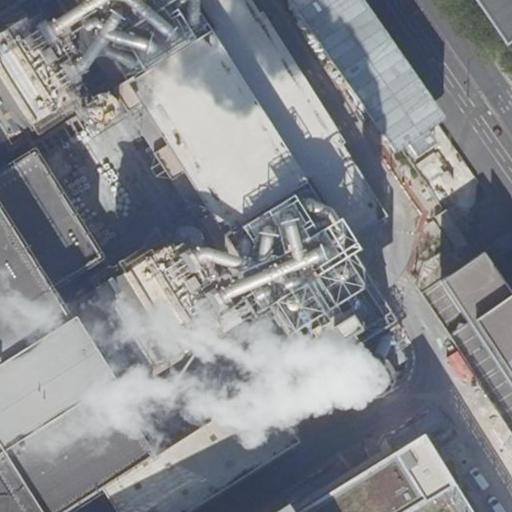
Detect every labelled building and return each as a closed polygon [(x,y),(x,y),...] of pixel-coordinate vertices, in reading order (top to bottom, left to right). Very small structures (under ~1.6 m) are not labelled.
[(0,0),(0,511),(37,511),(148,441),(110,379),(117,375),(76,310),(68,314),(51,286),(102,255),(35,150),(0,171),(0,0)] [(252,268),(310,357),(381,312),(373,300),(385,215),(351,236),(336,216),(325,222),(184,0),(85,0),(109,39),(102,43),(247,271),(252,268)] [(385,215),(292,58),(253,0),(184,0),(325,222),(336,216),(338,215),(351,236),(385,215)] [(511,0),(476,0),(511,50),(511,48),(511,0)] [(0,144),(22,131),(0,96),(0,144)] [(511,292),(484,251),(443,279),(511,386),(511,292)] [(76,310),(117,375),(124,385),(165,359),(112,274),(70,301),(76,310)] [(379,377),(379,375),(379,372),(378,371),(377,369),(374,367),(372,366),(370,366),(367,367),(365,368),(363,370),(362,372),(361,374),(361,376),(363,380),(365,381),(366,383),(370,384),(372,383),(374,383),(377,381),(378,379),(379,377)] [(181,438),(215,491),(299,438),(266,385),(181,438)] [(467,511),(419,433),(294,511),(289,511),(283,502),(266,511),(467,511)] [(37,511),(57,511),(103,483),(120,511),(182,511),(215,491),(181,438),(155,455),(148,441),(37,511)] [(120,511),(103,483),(57,511),(120,511)]
